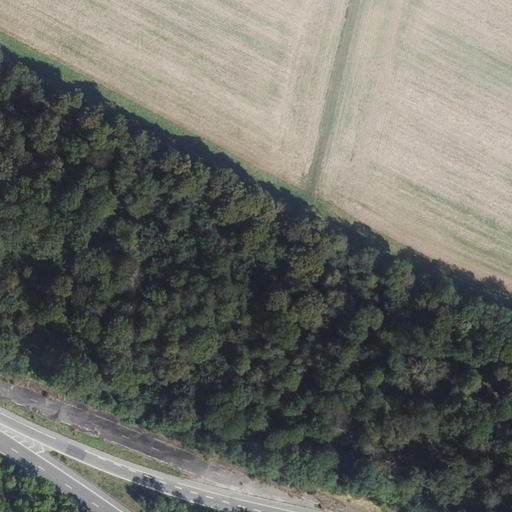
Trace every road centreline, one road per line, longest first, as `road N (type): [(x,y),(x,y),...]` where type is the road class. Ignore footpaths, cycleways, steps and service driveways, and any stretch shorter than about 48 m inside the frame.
road 1 (motorway): [(265,511),(118,471),(0,418)]
road 2 (track): [(306,218),(355,0)]
road 3 (motorway): [(105,511),(0,440)]
